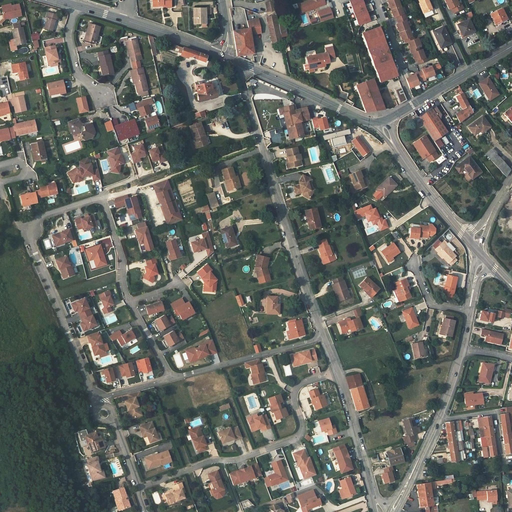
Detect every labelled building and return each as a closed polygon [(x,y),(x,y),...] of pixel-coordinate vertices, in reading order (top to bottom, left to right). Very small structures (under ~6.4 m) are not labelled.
[(330,2),(329,3),(327,0),(311,0),(299,4),(302,12),(318,7),(319,11),(318,12),(321,21),(333,17),(330,8),(332,7),(331,4),(330,2)] [(373,10),(370,3),(364,6),(362,0),(363,0),(351,0),(349,1),(358,25),(376,19),(375,15),(368,17),(367,12),(373,10)] [(389,0),(390,1),(388,2),(394,18),(396,17),(399,24),(397,25),(403,41),(405,40),(406,43),(408,42),(411,50),(410,50),(412,54),(413,54),(416,61),(418,61),(419,64),(428,61),(427,57),(425,58),(422,51),(420,51),(419,48),(421,47),(418,39),(415,40),(413,36),(412,37),(406,21),(408,21),(405,13),(403,14),(398,0),(389,0)] [(427,0),(428,0),(418,0),(420,4),(419,4),(423,14),(431,10),(427,0)] [(456,0),(444,0),(449,9),(451,8),(453,13),(463,8),(461,3),(458,4),(456,0)] [(10,4),(2,6),(5,19),(21,15),(19,4),(11,6),(10,4)] [(206,14),(206,8),(194,8),(194,24),(202,24),(206,24),(206,14)] [(503,20),(506,19),(501,8),(489,14),(495,25),(500,23),(500,24),(504,22),(503,20)] [(57,15),(48,12),(46,18),(48,18),(45,28),(52,30),(55,20),(56,21),(57,15)] [(307,14),(301,15),(303,24),(309,23),(307,14)] [(266,17),(267,24),(277,22),(276,15),(266,17)] [(249,29),(260,27),(258,19),(249,21),(249,29)] [(469,19),(457,25),(463,36),(474,31),(469,19)] [(232,25),(233,31),(249,29),(249,21),(232,25)] [(21,27),(20,22),(12,24),(13,29),(12,29),(14,39),(9,40),(12,51),(17,50),(16,46),(26,44),(23,27),(21,27)] [(280,34),(278,25),(277,22),(267,24),(271,43),(282,40),(280,34)] [(99,27),(89,24),(86,35),(84,35),(82,40),(99,44),(102,37),(97,36),(99,27)] [(443,26),(432,31),(440,48),(451,43),(443,26)] [(397,76),(379,27),(361,34),(379,82),(397,76)] [(250,33),(249,29),(233,31),(234,39),(250,36),(250,35),(250,33)] [(136,38),(127,40),(129,48),(128,49),(129,57),(131,57),(132,61),(139,60),(140,60),(138,55),(140,54),(136,38)] [(50,66),(53,65),(53,63),(57,62),(59,62),(57,53),(55,45),(45,48),(49,64),(50,66)] [(253,53),(252,45),(235,48),(237,56),(253,53)] [(208,56),(180,46),(178,52),(181,54),(181,55),(188,58),(189,56),(205,62),(208,56)] [(327,53),(306,57),(310,72),(314,72),(313,69),(325,66),(325,64),(329,63),(328,58),(334,57),(333,48),(326,50),(327,53)] [(109,54),(108,54),(99,56),(98,57),(100,66),(98,66),(101,76),(113,73),(109,54)] [(132,61),(134,69),(140,67),(139,60),(132,61)] [(13,73),(17,72),(18,72),(20,80),(28,78),(25,62),(11,65),(13,73)] [(130,70),(132,77),(134,76),(136,84),(138,92),(147,90),(142,67),(140,67),(134,69),(130,70)] [(422,82),(423,82),(426,81),(425,79),(435,76),(431,67),(422,71),(422,72),(419,73),(418,73),(422,81),(422,82)] [(415,76),(411,77),(406,79),(410,89),(419,85),(418,82),(422,81),(418,73),(414,74),(415,76)] [(488,78),(478,83),(486,95),(488,93),(491,99),(498,95),(488,78)] [(63,80),(47,84),(50,98),(61,95),(61,94),(66,93),(63,80)] [(201,81),(195,83),(197,94),(196,94),(198,101),(217,96),(217,95),(218,94),(219,94),(218,90),(217,90),(216,90),(215,89),(212,90),(210,82),(202,84),(201,81)] [(365,112),(384,110),(373,81),(355,85),(365,112)] [(400,104),(407,100),(401,87),(394,90),(400,104)] [(473,112),(463,93),(455,97),(462,110),(455,115),(459,123),(468,116),(473,112)] [(23,106),(24,105),(22,96),(12,98),(12,99),(7,101),(8,103),(9,107),(14,106),(15,113),(24,111),(23,106)] [(80,113),(88,112),(85,97),(77,99),(80,113)] [(145,119),(149,129),(154,128),(160,126),(156,116),(152,117),(148,105),(153,103),(151,98),(142,100),(143,102),(136,105),(137,109),(139,109),(141,116),(144,116),(145,115),(146,119),(145,119)] [(10,112),(9,107),(8,103),(0,104),(0,114),(2,114),(10,112)] [(283,114),(287,128),(288,127),(291,138),(303,135),(300,122),(309,119),(306,108),(296,110),(294,111),(292,106),(284,108),(285,113),(283,114)] [(509,109),(503,114),(511,123),(511,122),(511,106),(509,109)] [(431,108),(418,116),(419,119),(421,121),(434,141),(447,132),(431,108)] [(196,119),(205,115),(204,110),(195,113),(196,119)] [(324,115),(311,118),(313,128),(318,127),(319,130),(328,128),(324,115)] [(482,132),(490,126),(482,116),(468,127),(474,135),(480,130),(482,132)] [(113,129),(117,141),(134,135),(134,137),(137,136),(137,134),(139,133),(134,119),(118,125),(116,118),(115,119),(114,117),(111,118),(112,120),(110,120),(111,121),(113,129)] [(78,119),(68,122),(72,135),(78,133),(79,130),(82,132),(80,134),(82,138),(86,140),(93,137),(95,133),(91,123),(85,125),(84,127),(81,126),(82,124),(80,122),(78,119)] [(13,125),(13,127),(15,136),(37,131),(35,120),(16,124),(13,125)] [(113,129),(111,121),(105,123),(107,131),(113,129)] [(203,136),(204,135),(200,123),(190,126),(197,148),(206,145),(203,136)] [(0,129),(0,139),(1,139),(1,141),(16,138),(15,136),(13,127),(0,129)] [(363,155),(369,151),(358,136),(352,141),(357,148),(353,150),(359,158),(363,155)] [(435,150),(425,136),(416,142),(425,157),(426,156),(429,161),(438,156),(434,151),(435,150)] [(42,159),(46,159),(42,142),(31,144),(35,161),(42,159)] [(416,142),(413,144),(423,158),(425,157),(416,142)] [(136,152),(130,154),(133,163),(140,160),(139,157),(146,155),(142,144),(134,147),(136,152)] [(116,147),(107,150),(110,158),(108,158),(110,163),(112,162),(114,167),(113,172),(119,172),(120,166),(119,164),(123,163),(120,154),(119,154),(116,147)] [(160,162),(168,160),(165,151),(159,153),(157,147),(149,150),(153,161),(159,159),(160,162)] [(297,160),(300,159),(299,154),(298,155),(296,148),(285,150),(287,158),(288,157),(289,162),(286,162),(287,168),(298,166),(297,160)] [(486,154),(497,167),(503,162),(492,149),(486,154)] [(438,165),(445,159),(441,155),(434,160),(438,165)] [(88,164),(87,157),(79,160),(80,165),(79,165),(80,168),(79,168),(77,169),(76,167),(67,173),(73,181),(76,179),(77,181),(79,181),(82,179),(83,177),(82,176),(87,176),(88,175),(92,174),(92,170),(90,164),(88,164)] [(469,157),(455,167),(459,172),(463,168),(471,179),(481,172),(469,157)] [(510,170),(503,162),(497,167),(506,176),(510,170)] [(229,186),(238,183),(236,176),(234,177),(231,167),(222,170),(225,180),(228,180),(229,186)] [(97,169),(92,170),(92,174),(93,176),(94,181),(100,179),(97,169)] [(362,178),(363,177),(360,170),(351,174),(353,179),(351,179),(355,190),(365,186),(362,178)] [(252,184),(249,171),(240,174),(243,186),(252,184)] [(307,182),(309,179),(302,175),(298,182),(299,185),(293,187),(295,195),(301,193),(304,192),(305,198),(308,199),(312,192),(309,190),(307,182)] [(382,195),(383,195),(389,189),(390,191),(396,185),(389,177),(377,189),(378,191),(382,195)] [(166,179),(153,184),(157,194),(171,189),(169,184),(168,184),(166,179)] [(35,192),(37,198),(57,193),(55,184),(47,186),(47,184),(39,186),(40,190),(35,191),(35,192)] [(173,194),(171,189),(157,194),(160,204),(173,199),(171,195),(173,194)] [(382,195),(378,191),(373,195),(377,199),(382,195)] [(37,198),(35,192),(20,196),(23,206),(38,203),(37,198)] [(207,195),(210,204),(217,202),(214,193),(207,195)] [(115,199),(114,201),(116,208),(125,205),(129,204),(132,214),(134,214),(135,217),(137,218),(141,217),(138,205),(140,205),(137,196),(128,199),(127,195),(115,199)] [(174,201),(161,205),(164,215),(178,210),(176,205),(175,205),(174,201)] [(380,216),(378,212),(379,211),(378,209),(376,210),(375,208),(372,209),(370,205),(353,212),(356,219),(364,215),(367,222),(371,220),(373,224),(377,223),(380,230),(388,227),(384,219),(382,220),(380,216)] [(305,211),(308,223),(310,223),(311,229),(320,226),(316,208),(305,211)] [(164,215),(168,225),(181,220),(179,216),(180,216),(178,210),(164,215)] [(81,218),(75,220),(78,229),(84,228),(84,230),(89,228),(97,226),(95,221),(93,215),(81,219),(81,218)] [(97,226),(89,228),(91,234),(103,230),(99,220),(95,221),(97,226)] [(418,238),(419,236),(419,234),(428,236),(431,236),(435,234),(435,229),(433,225),(429,224),(429,226),(419,225),(412,224),(411,224),(409,237),(418,238)] [(232,237),(234,236),(231,226),(220,230),(227,248),(235,245),(232,237)] [(153,250),(146,227),(138,229),(134,230),(138,241),(142,239),(146,252),(153,250)] [(75,239),(72,228),(60,233),(61,234),(52,237),(55,246),(64,243),(75,239)] [(214,252),(209,237),(203,238),(191,242),(193,252),(206,248),(208,256),(214,252)] [(142,239),(138,241),(141,253),(146,252),(142,239)] [(169,251),(171,260),(181,257),(175,239),(167,242),(170,250),(169,251)] [(319,249),(322,258),(324,257),(326,263),(335,259),(333,254),(331,254),(328,246),(326,239),(318,242),(320,249),(319,249)] [(449,263),(450,262),(455,257),(456,256),(445,245),(447,243),(445,240),(435,249),(449,263)] [(387,260),(392,257),(399,252),(393,243),(386,248),(384,245),(379,249),(387,260)] [(89,261),(93,259),(96,268),(106,264),(101,250),(97,251),(95,247),(85,250),(89,261)] [(70,265),(69,265),(66,256),(55,260),(58,269),(59,269),(61,268),(65,278),(74,275),(70,265)] [(157,264),(154,256),(145,259),(147,266),(144,267),(146,273),(147,277),(146,279),(152,283),(154,278),(153,275),(157,274),(154,264),(157,264)] [(265,268),(267,267),(268,258),(258,256),(255,268),(257,277),(266,275),(265,268)] [(216,280),(210,272),(212,270),(207,264),(197,272),(202,278),(201,278),(204,282),(208,287),(208,291),(215,292),(215,285),(213,282),(216,280)] [(180,278),(186,275),(183,270),(177,274),(180,278)] [(266,275),(257,277),(259,283),(270,280),(269,274),(268,274),(266,275)] [(447,275),(446,282),(448,284),(447,287),(445,287),(443,286),(442,295),(452,297),(457,277),(447,275)] [(332,284),(335,293),(337,292),(340,301),(349,298),(343,281),(341,277),(332,280),(334,284),(332,284)] [(368,290),(373,295),(379,289),(367,277),(359,285),(366,292),(368,290)] [(187,286),(192,282),(189,278),(184,282),(187,286)] [(400,296),(397,297),(399,301),(410,297),(407,289),(405,286),(407,285),(405,279),(395,283),(397,290),(400,296)] [(98,295),(100,300),(111,295),(109,291),(98,295)] [(113,305),(111,300),(113,300),(111,295),(100,300),(104,308),(102,309),(104,314),(111,311),(109,306),(113,305)] [(277,297),(268,297),(267,314),(279,314),(279,305),(277,305),(277,297)] [(84,298),(71,304),(73,308),(76,307),(77,310),(80,316),(90,312),(84,298)] [(173,310),(183,304),(180,299),(170,304),(173,310)] [(163,310),(161,302),(146,307),(148,315),(153,313),(154,315),(159,314),(158,312),(163,310)] [(192,312),(187,302),(183,304),(173,310),(172,310),(175,315),(178,314),(180,319),(192,312)] [(412,308),(402,312),(409,328),(418,325),(412,308)] [(509,318),(510,311),(505,309),(504,312),(495,310),(494,314),(481,311),(479,320),(492,322),(493,318),(496,319),(497,317),(503,318),(503,317),(509,318)] [(90,312),(80,316),(83,322),(84,325),(81,326),(83,331),(96,325),(90,312)] [(156,324),(153,326),(157,332),(160,330),(161,332),(163,331),(162,329),(169,325),(166,319),(164,315),(154,320),(156,324)] [(166,319),(169,325),(175,322),(172,316),(166,319)] [(342,331),(346,330),(350,328),(351,331),(362,327),(358,317),(350,320),(349,318),(338,322),(342,331)] [(443,318),(441,328),(443,328),(442,335),(451,337),(454,321),(443,318)] [(301,328),(302,327),(300,320),(287,324),(289,331),(287,332),(289,339),(304,335),(303,330),(302,330),(301,328)] [(503,334),(482,329),(480,334),(486,335),(488,336),(487,341),(500,344),(503,334)] [(121,346),(135,337),(131,330),(122,335),(119,330),(109,336),(112,341),(116,338),(121,346)] [(172,331),(163,336),(165,340),(162,341),(166,348),(169,346),(169,348),(172,346),(171,345),(178,341),(175,335),(172,331)] [(98,332),(89,335),(92,342),(93,347),(94,346),(97,355),(105,352),(103,343),(102,343),(98,332)] [(181,332),(175,335),(178,341),(184,338),(181,332)] [(217,352),(212,340),(199,345),(200,347),(195,349),(195,348),(186,351),(189,359),(197,356),(199,359),(217,352)] [(421,342),(411,344),(414,359),(425,357),(421,342)] [(294,355),(296,365),(311,361),(311,362),(317,360),(314,349),(294,355)] [(294,355),(291,356),(294,367),(311,362),(311,361),(296,365),(294,355)] [(148,357),(137,361),(139,368),(143,366),(143,369),(144,372),(152,370),(148,357)] [(261,364),(259,359),(252,361),(245,363),(247,368),(251,367),(261,364)] [(132,362),(120,365),(122,372),(126,371),(127,373),(128,377),(136,375),(132,362)] [(493,366),(483,363),(479,381),(489,383),(493,366)] [(261,364),(251,367),(254,376),(252,377),(253,379),(255,379),(256,384),(266,381),(263,372),(264,372),(262,364),(261,364)] [(117,366),(105,369),(108,382),(116,380),(115,374),(119,373),(117,366)] [(349,389),(362,385),(358,373),(346,377),(349,389)] [(362,385),(349,389),(356,410),(368,407),(362,385)] [(318,389),(310,392),(316,410),(327,405),(323,396),(323,395),(320,396),(318,389)] [(126,401),(130,410),(131,409),(134,418),(143,415),(136,398),(142,396),(141,391),(129,394),(130,400),(126,401)] [(481,393),(472,394),(464,396),(465,406),(483,403),(481,393)] [(283,402),(280,394),(269,399),(271,406),(270,406),(273,413),(274,413),(277,419),(288,415),(285,408),(284,409),(282,409),(280,403),(282,402),(283,402)] [(328,394),(323,396),(327,405),(331,403),(328,394)] [(501,424),(511,422),(511,412),(507,413),(500,414),(501,424)] [(254,418),(253,416),(247,418),(252,430),(258,428),(261,427),(261,428),(262,431),(272,428),(267,415),(262,417),(262,416),(258,417),(254,418)] [(479,426),(479,428),(491,426),(490,416),(477,418),(479,426)] [(328,418),(318,421),(321,432),(325,430),(327,430),(328,433),(329,435),(337,432),(334,425),(331,426),(328,418)] [(418,431),(419,430),(418,427),(417,428),(414,418),(403,421),(407,436),(402,438),(404,444),(416,440),(414,435),(418,433),(418,431)] [(459,431),(458,421),(445,423),(447,433),(459,431)] [(147,432),(149,436),(151,443),(160,439),(154,422),(141,427),(144,433),(147,432)] [(511,424),(511,422),(501,424),(503,434),(511,432),(511,428),(510,429),(509,425),(511,424)] [(197,448),(199,452),(207,450),(205,445),(207,445),(200,426),(189,430),(196,449),(197,448)] [(480,437),(493,436),(491,426),(479,428),(480,437)] [(243,438),(238,427),(231,430),(231,428),(219,432),(223,443),(235,439),(235,441),(243,438)] [(86,435),(89,434),(88,428),(79,430),(83,440),(87,439),(86,435)] [(448,442),(461,440),(463,440),(462,430),(459,431),(447,433),(448,442)] [(100,439),(97,433),(97,431),(89,434),(86,435),(87,439),(89,443),(90,443),(93,450),(102,447),(102,443),(101,439),(100,439)] [(504,444),(511,442),(511,432),(503,434),(504,444)] [(480,437),(482,447),(494,445),(493,436),(480,437)] [(448,442),(449,452),(461,450),(462,450),(463,449),(461,440),(448,442)] [(348,461),(344,451),(346,450),(344,445),(332,449),(340,470),(351,466),(350,460),(348,461)] [(496,455),(494,445),(482,447),(483,457),(496,455)] [(399,448),(386,452),(390,465),(403,461),(399,448)] [(307,458),(304,450),(298,452),(293,454),(298,466),(300,466),(304,479),(316,474),(311,462),(309,462),(307,458)] [(461,450),(449,452),(451,462),(462,460),(461,450)] [(149,462),(152,468),(162,464),(163,465),(173,461),(169,451),(157,455),(158,456),(155,457),(154,455),(149,457),(151,461),(149,462)] [(100,470),(101,470),(98,461),(100,460),(98,455),(88,458),(89,463),(88,463),(91,473),(92,473),(93,478),(102,476),(100,470)] [(276,474),(268,476),(271,486),(288,479),(280,460),(272,464),(276,474)] [(238,471),(233,473),(237,484),(258,476),(254,465),(249,467),(250,468),(250,469),(239,473),(238,471)] [(385,473),(381,474),(384,483),(393,480),(392,475),(391,471),(393,471),(391,465),(384,468),(385,473)] [(223,469),(217,471),(221,479),(226,477),(223,469)] [(102,476),(93,478),(94,480),(105,477),(104,470),(101,470),(100,470),(102,476)] [(217,471),(208,474),(211,483),(212,483),(214,488),(212,489),(215,496),(219,497),(221,496),(224,493),(221,486),(223,486),(221,479),(217,471)] [(348,482),(351,481),(349,477),(339,481),(342,489),(345,497),(352,495),(348,482)] [(429,482),(430,490),(436,489),(436,486),(438,485),(438,484),(446,483),(452,482),(452,479),(430,482),(429,482)] [(433,507),(432,498),(431,491),(430,490),(429,482),(417,484),(420,507),(426,506),(426,511),(437,511),(436,506),(433,507)] [(165,493),(167,499),(169,499),(171,503),(176,501),(176,500),(185,498),(183,493),(185,492),(182,483),(174,485),(176,491),(173,492),(173,491),(170,492),(165,493)] [(211,483),(208,484),(213,496),(218,499),(223,497),(225,492),(223,486),(221,486),(224,493),(221,496),(219,497),(215,496),(212,489),(214,488),(212,483),(211,483)] [(116,500),(118,506),(119,505),(121,510),(130,507),(128,499),(126,500),(125,497),(127,497),(123,487),(113,491),(116,500)] [(321,504),(319,498),(316,499),(315,496),(313,490),(305,493),(306,498),(302,499),(306,509),(311,507),(321,504)] [(496,490),(482,492),(482,500),(487,499),(487,501),(493,500),(497,500),(496,490)] [(306,498),(305,493),(297,496),(303,511),(309,511),(312,511),(311,507),(306,509),(302,499),(306,498)]
